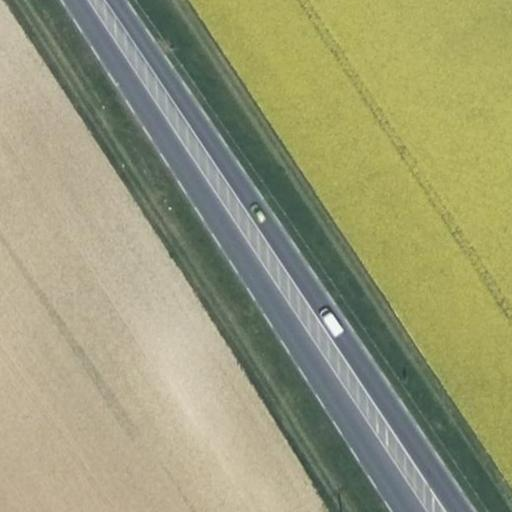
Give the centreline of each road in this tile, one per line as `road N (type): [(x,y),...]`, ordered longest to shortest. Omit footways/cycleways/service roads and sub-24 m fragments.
road 1 (primary): [(461,511),(118,0)]
road 2 (track): [(13,0),(345,511)]
road 3 (primary): [(79,0),(410,511)]
road 4 (track): [(181,0),(511,493)]
